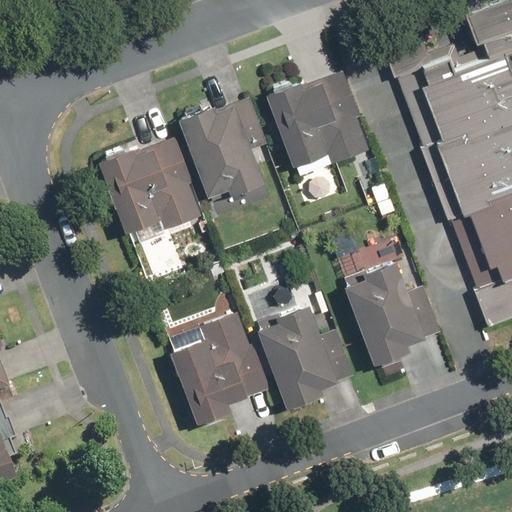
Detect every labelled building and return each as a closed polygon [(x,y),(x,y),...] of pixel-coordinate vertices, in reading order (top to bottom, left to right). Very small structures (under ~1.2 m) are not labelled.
[(456,221),(463,218),(482,269),(490,266),(496,282),(464,294),(478,331),(511,318),(511,301),(507,287),(511,284),(511,0),(491,0),(459,12),(473,49),(479,47),(484,59),(451,71),(445,56),(433,60),(430,54),(420,57),(410,30),(372,45),(385,81),(415,69),(421,85),(413,88),(433,141),(427,144),(456,221)] [(375,149),(347,71),(309,84),(308,81),(276,92),(302,164),(335,153),(338,161),(375,149)] [(274,182),(243,101),(221,109),(219,104),(185,116),(213,194),(240,184),(244,193),(274,182)] [(207,214),(180,136),(142,149),(141,146),(107,157),(132,230),(165,219),(168,228),(207,214)] [(354,227),(333,234),(340,257),(361,251),(354,227)] [(430,337),(404,258),(382,266),(384,274),(355,283),(380,363),(419,350),(416,341),(430,337)] [(345,382),(316,303),(284,315),(286,319),(264,328),(294,406),(333,392),(331,387),(345,382)] [(267,386),(240,310),(202,323),(209,340),(180,351),(205,423),(240,411),(235,397),(267,386)] [(18,438),(2,399),(0,399),(0,484),(23,475),(10,442),(18,438)]
